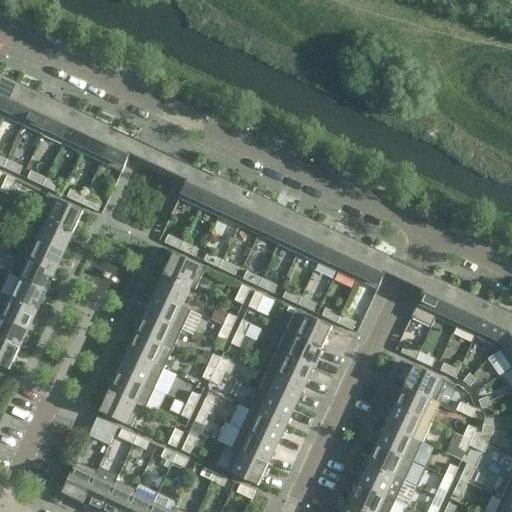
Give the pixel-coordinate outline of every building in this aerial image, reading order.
[(0,115),(3,117),(18,85),(0,76),(0,115)] [(23,126),(38,94),(18,85),(3,117),(23,126)] [(43,136),(58,104),(38,94),(23,126),(43,136)] [(63,145),(77,113),(58,104),(43,136),(63,145)] [(82,154),(97,122),(77,113),(63,145),(82,154)] [(102,163),(117,131),(97,122),(82,154),(102,163)] [(165,154),(137,141),(117,131),(102,163),(122,173),(130,155),(159,168),(165,154)] [(199,209),(214,177),(165,154),(159,168),(187,182),(179,199),(199,209)] [(22,167),(7,160),(3,168),(19,175),(22,167)] [(31,171),(27,179),(43,186),(46,178),(31,171)] [(8,195),(15,180),(7,177),(0,192),(8,195)] [(219,218),(234,186),(214,177),(199,209),(219,218)] [(62,186),(46,178),(43,186),(58,194),(62,186)] [(239,227),(253,195),(234,186),(219,218),(239,227)] [(82,205),(86,197),(71,190),(67,198),(82,205)] [(74,232),(84,212),(47,195),(38,215),(43,217),(42,218),(47,221),(48,220),(74,232)] [(258,236),(273,204),(253,195),(239,227),(258,236)] [(101,204),(86,197),(82,205),(98,212),(101,204)] [(278,245),(293,213),(273,204),(258,236),(278,245)] [(298,254),(313,222),(293,213),(278,245),(298,254)] [(65,252),(74,232),(48,220),(47,221),(42,218),(43,217),(38,215),(29,235),(65,252)] [(318,264),(332,232),(313,222),(298,254),(318,264)] [(337,273),(352,241),(332,232),(318,264),(337,273)] [(56,272),(65,252),(29,235),(38,240),(29,259),(56,272)] [(180,250),(184,242),(168,235),(165,243),(180,250)] [(357,282),(372,250),(352,241),(337,273),(357,282)] [(199,250),(184,242),(180,250),(195,258),(199,250)] [(412,269),(372,250),(357,282),(377,291),(385,274),(405,283),(412,269)] [(195,290),(205,269),(174,254),(164,274),(191,287),(191,288),(195,290)] [(219,269),(223,261),(208,254),(204,262),(219,269)] [(47,291),(56,272),(29,259),(20,255),(11,274),(47,291)] [(238,268),(223,261),(219,269),(234,276),(238,268)] [(450,287),(412,269),(405,283),(423,292),(415,309),(436,319),(450,287)] [(258,287),(262,279),(247,272),(243,280),(258,287)] [(38,311),(47,291),(11,274),(1,294),(38,311)] [(182,306),(191,288),(191,287),(164,274),(155,293),(182,306)] [(277,286),(262,279),(258,287),(274,294),(277,286)] [(250,290),(242,286),(235,301),(243,305),(250,290)] [(455,328),(470,296),(450,287),(436,319),(455,328)] [(298,305),(301,297),(286,290),(283,298),(298,305)] [(256,311),(263,296),(256,292),(248,307),(256,311)] [(182,307),(182,306),(155,293),(146,313),(182,330),(191,311),(182,307)] [(38,311),(1,294),(0,296),(0,316),(29,330),(38,311)] [(475,337),(490,305),(470,296),(455,328),(475,337)] [(317,305),(301,297),(298,305),(313,312),(317,305)] [(511,330),(511,315),(490,305),(475,337),(497,348),(511,330)] [(217,309),(211,320),(224,325),(229,314),(217,309)] [(337,324),(341,316),(326,309),(322,317),(337,324)] [(323,348),(332,328),(296,311),(286,331),(290,333),(290,334),(295,336),(296,335),(323,348)] [(173,350),(182,330),(146,313),(137,333),(173,350)] [(232,329),(237,318),(229,314),(224,325),(232,329)] [(29,330),(0,316),(0,341),(20,350),(29,330)] [(356,323),(341,316),(337,324),(352,331),(356,323)] [(242,321),(237,332),(245,336),(250,324),(242,321)] [(226,341),(232,329),(224,325),(218,338),(226,341)] [(511,367),(511,330),(497,348),(511,368),(511,367)] [(290,333),(286,331),(277,351),(314,368),(323,348),(296,335),(295,336),(290,334),(290,333)] [(241,344),(245,336),(237,332),(231,344),(239,348),(241,344)] [(173,350),(137,333),(128,352),(164,369),(173,350)] [(241,344),(239,348),(251,353),(256,341),(245,336),(241,344)] [(0,366),(10,371),(20,350),(0,341),(0,366)] [(416,360),(420,353),(404,346),(401,353),(416,360)] [(304,387),(314,368),(277,351),(268,370),(304,387)] [(155,389),(164,369),(128,352),(119,372),(155,389)] [(435,360),(420,353),(416,360),(432,368),(435,360)] [(216,370),(221,358),(213,355),(208,366),(216,370)] [(229,362),(221,358),(216,370),(224,374),(229,362)] [(444,364),(440,372),(455,379),(459,371),(444,364)] [(210,382),(216,370),(208,366),(202,378),(210,382)] [(414,366),(405,386),(430,397),(431,400),(436,402),(446,381),(414,366)] [(218,386),(224,374),(216,370),(210,382),(218,386)] [(295,407),(304,387),(268,370),(259,390),(295,407)] [(146,408),(155,389),(119,372),(109,392),(136,404),(136,403),(142,406),(146,408)] [(466,384),(473,377),(469,374),(463,382),(466,384)] [(476,380),(473,377),(466,384),(470,387),(476,380)] [(441,404),(436,402),(431,400),(430,397),(405,386),(396,406),(432,422),(441,404)] [(286,426),(295,407),(259,390),(250,409),(286,426)] [(132,427),(142,406),(136,403),(136,404),(109,392),(100,413),(132,427)] [(195,408),(200,396),(192,393),(187,404),(195,408)] [(206,399),(201,410),(208,414),(214,403),(206,399)] [(475,410),(471,408),(460,403),(456,411),(472,418),(475,410)] [(189,420),(195,408),(187,404),(182,416),(189,420)] [(432,422),(396,406),(387,425),(423,442),(432,422)] [(277,446),(286,426),(250,409),(241,429),(277,446)] [(203,426),(208,414),(201,410),(195,422),(203,426)] [(92,430),(90,434),(110,444),(118,428),(97,418),(96,420),(97,421),(93,430),(92,430)] [(423,442),(387,425),(378,445),(414,462),(423,442)] [(472,438),(476,430),(468,426),(463,437),(471,441),(472,438)] [(175,429),(168,445),(176,448),(183,433),(175,429)] [(268,466),(277,446),(241,429),(232,448),(236,450),(236,451),(241,453),(268,466)] [(133,445),(137,437),(122,430),(118,438),(133,445)] [(462,460),(469,446),(471,441),(463,437),(457,434),(448,453),(462,460)] [(182,451),(190,455),(197,439),(189,436),(182,451)] [(149,442),(137,437),(133,445),(145,450),(149,442)] [(488,445),(472,438),(471,441),(469,446),(484,453),(488,445)] [(414,462),(378,445),(368,464),(405,481),(414,462)] [(172,463),(176,455),(165,450),(161,458),(172,463)] [(241,453),(236,451),(226,472),(258,486),(268,466),(241,453)] [(188,461),(176,455),(172,463),(185,469),(188,461)] [(98,472),(97,472),(77,462),(62,494),(82,503),(94,477),(95,477),(98,472)] [(395,501),(405,481),(368,464),(359,484),(395,501)] [(468,483),(475,468),(467,464),(460,480),(468,483)] [(453,480),(458,469),(450,465),(445,476),(453,480)] [(100,511),(101,511),(118,476),(99,467),(97,472),(98,472),(95,477),(94,477),(82,503),(100,511)] [(211,481),(215,473),(204,468),(200,476),(211,481)] [(227,479),(215,473),(211,481),(224,487),(227,479)] [(125,511),(136,490),(117,481),(119,476),(118,476),(101,511),(125,511)] [(447,492),(453,480),(445,476),(439,489),(447,492)] [(461,499),(468,483),(460,480),(453,495),(461,499)] [(511,504),(511,480),(510,480),(502,499),(511,504)] [(390,511),(395,501),(359,484),(350,504),(367,511),(390,511)] [(256,492),(241,485),(237,493),(252,500),(256,492)] [(149,511),(157,495),(139,486),(137,490),(136,490),(125,511),(149,511)] [(173,511),(175,508),(176,504),(157,495),(149,511),(173,511)] [(511,511),(511,504),(502,499),(495,511),(511,511)]
